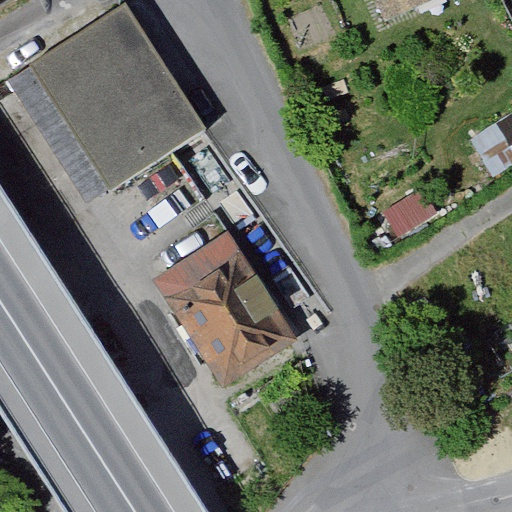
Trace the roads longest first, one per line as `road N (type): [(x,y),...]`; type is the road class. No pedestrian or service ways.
road 1 (residential): [(189,0),(351,310),(384,471),(332,511)]
road 2 (tertiary): [(0,299),(135,511)]
